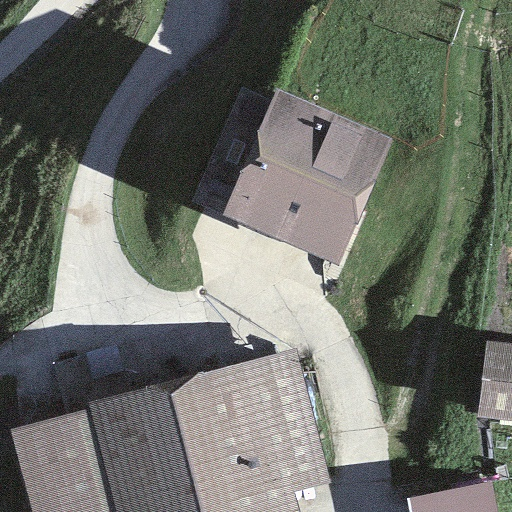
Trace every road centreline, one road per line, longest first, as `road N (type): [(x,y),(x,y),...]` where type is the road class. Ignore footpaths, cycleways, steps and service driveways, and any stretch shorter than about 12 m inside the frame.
road 1 (track): [(301,326),(323,341),(377,446),(388,449),(419,416),(475,200),(490,17),(511,1)]
road 2 (unclassified): [(200,0),(108,142),(90,214),(94,250),(111,290),(136,306),(301,326)]
road 3 (track): [(111,290),(0,354)]
